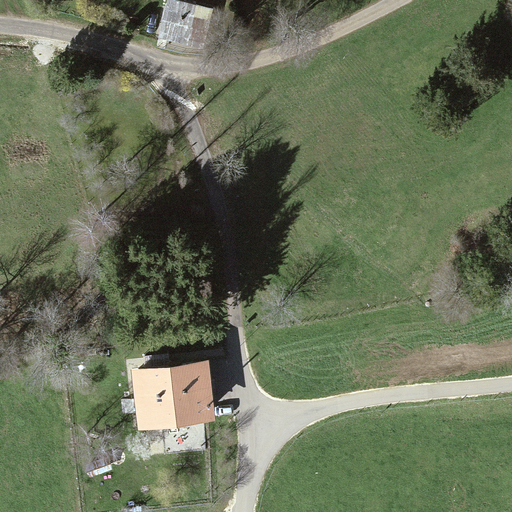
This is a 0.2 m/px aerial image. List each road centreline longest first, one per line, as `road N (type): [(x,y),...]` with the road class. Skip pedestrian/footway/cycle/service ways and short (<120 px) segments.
road 1 (unclassified): [(252,422),(223,228),(170,85),(122,50),(0,25)]
road 2 (unclassified): [(252,422),(368,397),(511,384)]
